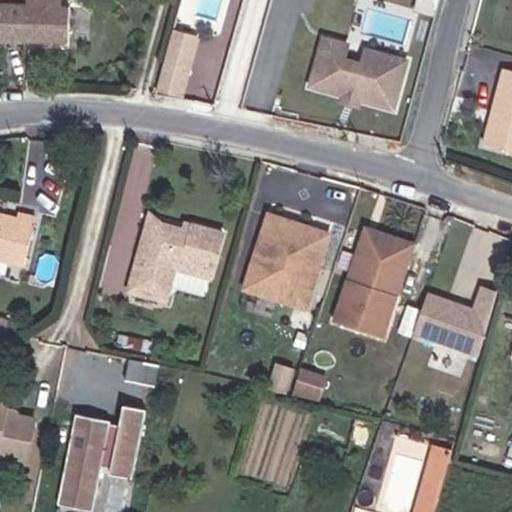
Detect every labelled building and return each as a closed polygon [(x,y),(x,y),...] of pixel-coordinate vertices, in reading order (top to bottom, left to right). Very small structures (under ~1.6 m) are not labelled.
[(0,0),(0,42),(20,43),(19,0),(0,0)] [(61,43),(61,7),(51,7),(50,0),(19,0),(20,43),(61,43)] [(72,36),(72,2),(63,2),(62,35),(72,36)] [(191,78),(204,35),(177,27),(164,70),(191,78)] [(390,113),(404,66),(321,44),(309,91),(341,100),(347,97),(353,98),(356,104),(390,113)] [(511,153),(511,72),(502,70),(481,145),(511,153)] [(356,104),(353,98),(347,97),(341,100),(340,106),(355,110),(356,104)] [(28,212),(12,208),(9,216),(0,213),(0,253),(18,258),(28,212)] [(137,210),(127,247),(138,250),(143,229),(156,221),(137,210)] [(293,302),(317,230),(257,211),(244,251),(258,256),(248,288),(293,302)] [(188,227),(189,219),(179,216),(177,225),(188,227)] [(127,247),(121,270),(163,281),(169,261),(206,271),(217,225),(189,219),(188,227),(177,225),(156,221),(143,229),(138,250),(127,247)] [(348,277),(363,231),(401,244),(403,235),(354,219),(336,272),(348,277)] [(321,315),(371,332),(401,244),(363,231),(348,277),(336,272),(321,315)] [(248,288),(258,256),(244,251),(234,283),(248,288)] [(163,281),(121,270),(118,283),(160,294),(163,281)] [(413,321),(406,344),(421,349),(428,326),(413,321)] [(129,376),(160,381),(163,363),(131,358),(129,376)] [(306,394),(313,372),(288,365),(282,386),(306,394)] [(306,394),(282,386),(280,391),(304,398),(306,394)] [(0,400),(0,462),(28,468),(41,409),(0,400)] [(125,477),(138,408),(115,404),(111,431),(101,429),(103,420),(68,414),(52,504),(86,510),(95,465),(104,467),(103,473),(125,477)] [(402,511),(423,511),(436,466),(441,446),(422,441),(402,511)]
